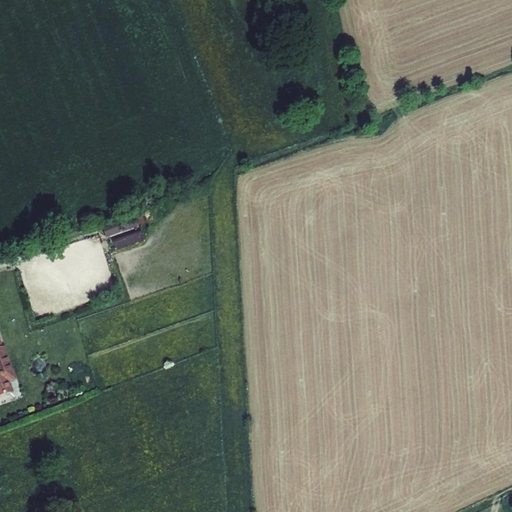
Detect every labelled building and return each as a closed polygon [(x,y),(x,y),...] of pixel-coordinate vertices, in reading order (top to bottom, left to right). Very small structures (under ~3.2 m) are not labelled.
[(372,128),(366,131),(366,132),(367,134),(368,134),(374,131),(375,132),(376,132),(376,131),(377,131),(377,130),(378,130),(378,129),(378,128),(378,127),(377,127),(377,126),(376,126),(375,126),(374,126),(373,126),(373,127),(372,128)] [(146,224),(142,213),(103,227),(109,242),(140,231),(138,226),(146,224)] [(116,251),(146,241),(143,232),(113,242),(116,251)] [(0,387),(2,392),(0,393),(0,402),(1,402),(0,400),(0,397),(17,391),(14,381),(7,365),(14,363),(6,340),(7,340),(2,325),(0,325),(0,387)] [(20,378),(14,363),(7,365),(14,381),(20,378)]
